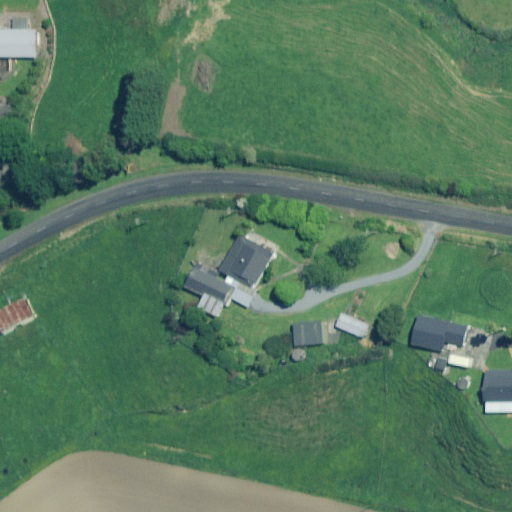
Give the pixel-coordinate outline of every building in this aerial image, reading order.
[(30,31),(30,17),(16,16),(16,31),(0,29),(0,56),(38,59),(40,32),(30,31)] [(257,234),(254,239),(247,235),(227,271),(235,276),(232,283),(225,280),(228,273),(205,262),(202,268),(192,287),(211,297),(205,308),(225,318),(235,298),(255,308),(267,285),(283,255),(278,252),(281,247),(257,234)] [(417,317),(429,285),(419,281),(407,313),(417,317)] [(32,321),(23,302),(0,313),(0,326),(4,335),(32,321)] [(376,326),(347,314),(341,327),(370,339),(376,326)] [(425,316),(421,336),(416,335),(414,344),(419,345),(449,351),(450,342),(471,346),(475,326),(425,316)] [(330,333),(330,327),(324,327),(324,324),(301,325),(302,346),(331,345),(330,333)] [(511,369),(494,369),(493,401),(511,401),(511,369)]
